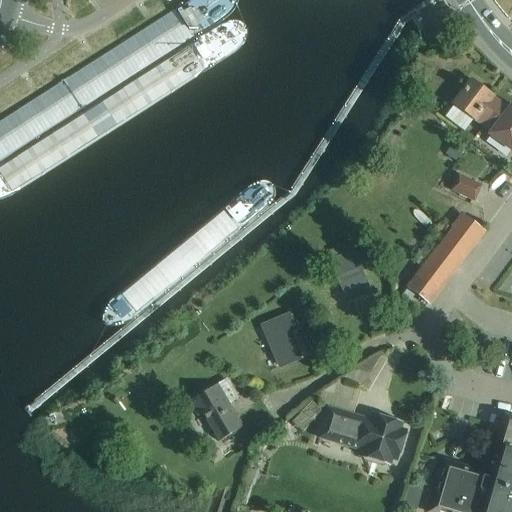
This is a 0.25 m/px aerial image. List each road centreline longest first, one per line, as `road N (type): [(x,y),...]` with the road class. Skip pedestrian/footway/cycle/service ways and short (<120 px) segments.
road 1 (residential): [(435,332),(383,339),(275,411)]
road 2 (residential): [(435,332),(451,290),(511,209)]
road 3 (unclassified): [(8,15),(77,28),(126,0)]
